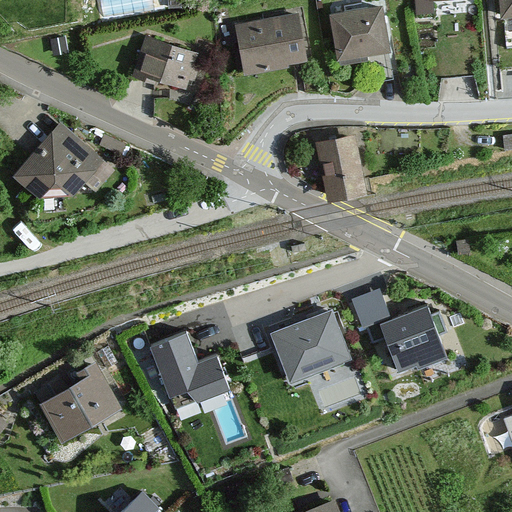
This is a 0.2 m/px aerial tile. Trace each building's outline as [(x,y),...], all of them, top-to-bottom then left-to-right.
[(385,0),(379,0),(334,8),(342,56),(394,48),(385,0)] [(511,0),(499,0),(501,19),(511,17),(511,0)] [(299,5),(235,18),(246,71),(310,58),(299,5)] [(198,48),(146,31),(133,69),(185,87),(198,48)] [(56,120),(14,172),(61,210),(103,157),(56,120)] [(332,194),(361,189),(351,136),(322,142),(332,194)] [(355,292),(364,321),(393,312),(383,283),(355,292)] [(448,357),(427,303),(380,321),(401,375),(448,357)] [(347,348),(332,309),(275,332),(291,370),(347,348)] [(188,328),(150,342),(170,394),(207,379),(188,328)] [(98,361),(42,398),(68,436),(123,399),(98,361)] [(165,511),(142,489),(118,511),(165,511)] [(344,511),(338,491),(274,511),(344,511)]
